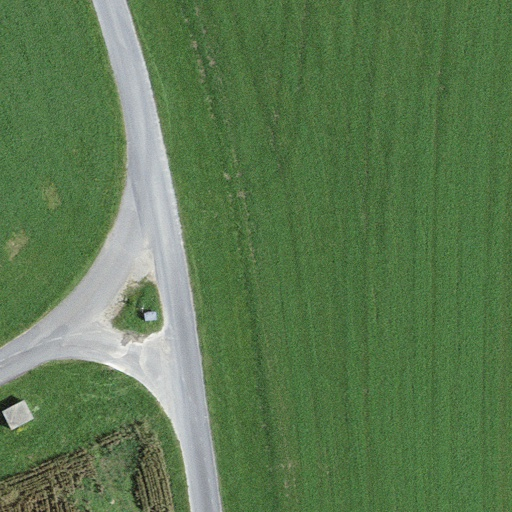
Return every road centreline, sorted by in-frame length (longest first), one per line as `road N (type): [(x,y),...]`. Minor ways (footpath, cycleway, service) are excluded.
road 1 (unclassified): [(109,0),(147,164),(136,213),(86,303),(51,339),(0,368)]
road 2 (track): [(147,164),(168,244),(204,511)]
road 3 (track): [(51,339),(128,352),(189,395)]
